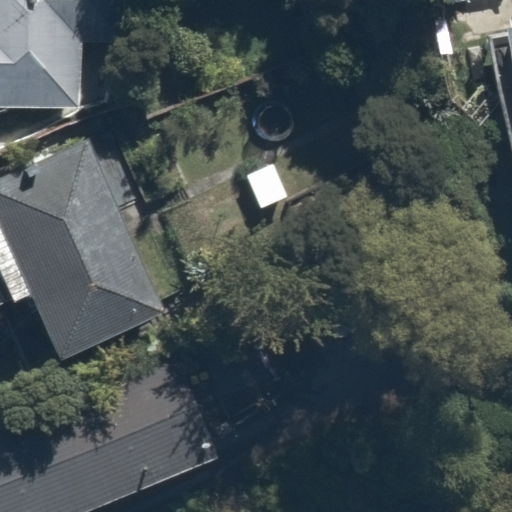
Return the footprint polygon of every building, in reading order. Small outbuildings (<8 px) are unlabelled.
[(0,0),(0,110),(79,116),(86,0),(0,0)] [(511,25),(479,33),(511,177),(511,25)] [(0,309),(16,302),(40,359),(192,296),(152,198),(131,206),(101,132),(0,173),(0,309)] [(311,136),(234,166),(252,213),(329,183),(311,136)] [(176,360),(0,417),(0,511),(61,511),(210,464),(176,360)]
